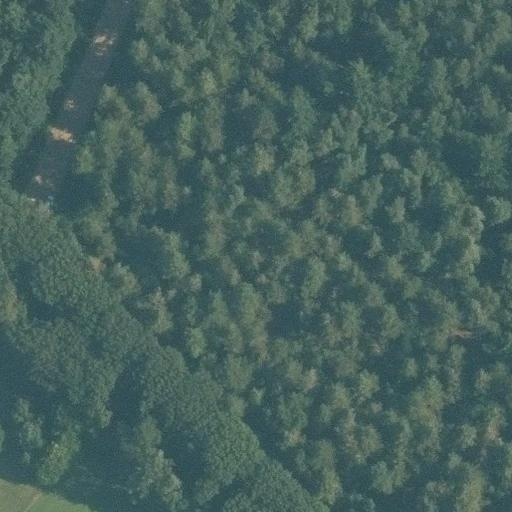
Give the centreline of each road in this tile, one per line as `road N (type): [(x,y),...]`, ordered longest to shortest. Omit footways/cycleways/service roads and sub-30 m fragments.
road 1 (unknown): [(295,511),(14,236)]
road 2 (unclassified): [(243,511),(58,319),(0,273)]
road 3 (track): [(2,274),(110,0)]
